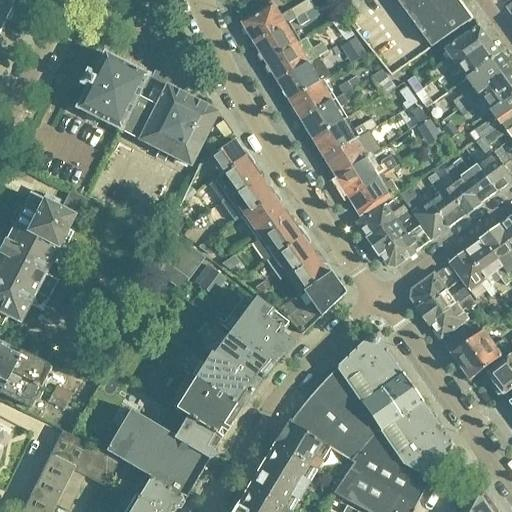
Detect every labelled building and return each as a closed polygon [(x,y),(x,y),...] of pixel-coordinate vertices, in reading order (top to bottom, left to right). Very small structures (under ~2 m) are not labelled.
[(7,12),(13,0),(0,0),(0,22),(2,23),(3,19),(4,20),(5,18),(4,18),(6,14),(7,14),(8,12),(7,12)] [(255,43),(289,22),(289,23),(297,18),(296,18),(315,6),(310,0),(307,0),(280,16),(273,5),(243,23),(245,26),(243,28),(246,34),(250,34),(255,43)] [(334,0),(341,9),(350,2),(349,0),(334,0)] [(392,0),(395,3),(397,1),(406,13),(432,48),(473,18),(471,16),(470,16),(464,7),(462,4),(458,0),(392,0)] [(301,25),(319,14),(315,6),(296,18),(297,18),(301,25)] [(342,18),(334,24),(346,40),(354,34),(342,18)] [(267,62),(300,41),(289,23),(289,22),(255,43),(260,51),(259,53),(262,59),(265,59),(267,62)] [(437,80),(490,41),(479,27),(445,51),(450,58),(428,74),(434,82),(437,80)] [(279,81),(308,63),(328,50),(323,43),(313,49),(306,38),(300,42),(300,41),(267,62),(268,63),(266,65),(270,71),(272,71),(279,81)] [(356,39),(341,49),(350,63),(365,54),(356,39)] [(466,81),(501,55),(490,41),(437,80),(442,86),(460,73),(466,81)] [(217,112),(180,93),(181,92),(195,81),(171,47),(156,57),(160,63),(152,78),(147,76),(134,100),(119,131),(159,151),(156,157),(165,161),(167,156),(189,167),(217,112)] [(134,100),(147,76),(103,53),(92,74),(85,71),(78,84),(85,87),(75,108),(119,131),(134,100)] [(459,111),(511,72),(511,69),(502,55),(501,55),(466,81),(472,88),(452,103),(459,111)] [(320,82),(308,63),(279,81),(284,89),(282,92),(286,98),(289,97),(290,100),(320,82)] [(381,71),(370,79),(376,87),(387,79),(381,71)] [(490,113),(511,97),(511,72),(459,111),(463,117),(482,102),(490,113)] [(357,75),(346,81),(351,89),(362,83),(357,75)] [(408,82),(417,96),(424,91),(413,76),(408,82)] [(351,89),(346,81),(338,87),(342,95),(351,89)] [(332,101),(320,82),(290,100),(292,103),(290,105),(294,111),(297,111),(302,119),(332,101)] [(405,110),(416,102),(407,88),(399,93),(406,103),(402,105),(405,110)] [(337,110),(357,99),(351,89),(342,95),(332,101),(302,119),(308,129),(306,131),(310,137),(313,137),(314,138),(343,120),(337,110)] [(432,102),(424,91),(417,96),(425,107),(432,102)] [(470,134),(478,144),(485,139),(511,118),(511,97),(490,113),(494,118),(487,123),(486,122),(470,134)] [(419,107),(412,112),(419,122),(427,117),(419,107)] [(511,118),(485,139),(489,145),(508,131),(510,133),(511,136),(511,118)] [(352,133),(343,120),(314,138),(315,141),(313,143),(317,149),(320,149),(325,157),(379,124),(377,120),(374,122),(373,120),(352,133)] [(452,122),(443,128),(451,139),(460,132),(452,122)] [(370,156),(364,145),(371,141),(368,136),(376,131),(375,128),(380,125),(379,124),(325,157),(331,166),(329,169),(332,174),(335,174),(337,176),(367,158),(370,156)] [(437,128),(423,136),(429,145),(442,137),(437,128)] [(448,139),(436,148),(446,163),(450,160),(458,154),(448,139)] [(489,145),(485,139),(478,144),(488,157),(477,164),(497,191),(497,192),(511,181),(511,176),(505,167),(495,153),(489,145)] [(511,149),(511,140),(495,153),(505,167),(511,161),(511,159),(507,153),(511,149)] [(218,178),(249,157),(243,149),(238,149),(232,141),(208,158),(220,176),(218,178)] [(379,178),(398,166),(391,155),(382,161),(381,165),(374,169),(367,158),(337,176),(338,178),(336,180),(340,186),(343,186),(348,195),(378,177),(379,178)] [(231,196),(258,177),(252,169),(253,163),(249,157),(218,178),(231,196)] [(460,159),(453,165),(481,203),(497,191),(477,164),(468,170),(460,159)] [(481,203),(453,165),(445,170),(453,181),(445,187),(465,215),(466,215),(479,205),(481,203)] [(465,215),(445,187),(435,173),(427,178),(437,193),(429,198),(429,199),(449,226),(465,215)] [(243,214),(274,193),(270,187),(264,186),(258,177),(231,196),(243,214)] [(360,215),(398,192),(391,180),(383,184),(379,178),(378,177),(348,195),(354,204),(352,206),(355,211),(358,211),(360,215)] [(449,226),(429,199),(419,205),(414,198),(417,196),(411,188),(401,195),(432,239),(449,227),(449,226)] [(97,206),(69,193),(63,206),(90,220),(97,206)] [(256,233),(284,214),(278,206),(279,200),(274,193),(243,214),(256,233)] [(65,229),(71,217),(54,208),(57,202),(44,195),(40,203),(31,198),(31,197),(29,196),(27,198),(28,199),(24,207),(23,208),(22,209),(22,210),(15,225),(14,225),(13,226),(14,227),(63,251),(73,233),(65,229)] [(369,239),(408,211),(404,206),(392,214),(385,204),(371,215),(357,223),(369,239)] [(379,254),(408,234),(401,224),(412,216),(408,211),(369,239),(369,240),(379,254)] [(511,217),(499,227),(499,228),(511,245),(511,217)] [(272,256),(303,235),(299,228),(293,227),(286,218),(259,237),(272,256)] [(195,245),(203,233),(192,225),(183,236),(195,245)] [(395,266),(430,241),(419,226),(408,234),(379,254),(388,266),(390,266),(389,265),(391,264),(395,266)] [(63,251),(14,227),(5,242),(4,241),(0,248),(0,254),(55,281),(55,280),(68,254),(63,251)] [(511,245),(499,228),(483,239),(483,238),(482,239),(511,279),(511,277),(511,276),(511,245)] [(303,235),(272,256),(273,257),(266,262),(279,280),(286,276),(285,274),(313,256),(307,248),(308,242),(303,235)] [(176,236),(159,258),(164,262),(188,279),(204,257),(176,236)] [(216,250),(208,238),(196,246),(209,256),(216,250)] [(492,285),(501,279),(506,286),(511,281),(511,279),(482,239),(479,241),(466,251),(467,252),(496,292),(497,291),(492,285)] [(496,292),(467,252),(450,263),(457,273),(470,291),(476,299),(487,291),(491,296),(496,292)] [(41,312),(47,300),(57,282),(55,280),(55,281),(0,254),(0,328),(6,316),(16,320),(16,321),(17,322),(26,305),(41,312)] [(229,271),(238,264),(233,256),(221,264),(229,271)] [(303,293),(330,272),(325,266),(319,265),(313,256),(285,274),(286,276),(299,293),(302,291),(303,293)] [(188,279),(164,262),(153,276),(162,283),(165,279),(180,290),(188,279)] [(207,265),(194,281),(214,296),(226,279),(207,265)] [(419,309),(459,280),(449,267),(445,270),(444,268),(436,273),(412,291),(415,294),(411,298),(419,309)] [(340,297),(341,287),(330,272),(303,293),(319,316),(320,316),(340,297)] [(255,287),(259,293),(269,286),(265,280),(255,287)] [(430,325),(470,295),(464,288),(459,280),(419,309),(418,310),(429,325),(430,325)] [(319,316),(303,293),(302,291),(299,293),(286,302),(277,309),(301,334),(310,324),(319,316)] [(286,302),(280,295),(272,302),(277,309),(286,302)] [(468,320),(460,309),(464,307),(465,308),(469,305),(471,309),(477,305),(470,295),(430,325),(441,340),(468,320)] [(510,310),(505,303),(499,295),(493,299),(505,315),(510,310)] [(283,354),(292,344),(276,329),(281,322),(274,315),(276,312),(254,298),(212,355),(256,385),(262,377),(261,376),(282,353),(283,354)] [(451,355),(470,340),(462,329),(443,344),(444,345),(450,353),(451,355)] [(479,374),(511,351),(503,340),(494,346),(483,331),(479,334),(470,340),(451,355),(471,380),(479,374)] [(449,443),(414,392),(410,388),(407,383),(373,334),(369,338),(368,336),(335,368),(402,464),(429,479),(449,443)] [(46,366),(6,346),(5,348),(0,345),(0,368),(36,387),(46,366)] [(212,355),(208,352),(193,378),(240,407),(249,393),(250,394),(256,385),(212,355)] [(511,391),(511,389),(511,354),(487,373),(494,382),(493,382),(494,384),(491,388),(498,397),(503,394),(504,396),(511,391)] [(36,387),(0,368),(0,394),(25,407),(36,387)] [(402,464),(335,368),(313,392),(306,401),(301,406),(288,423),(329,448),(329,449),(355,463),(333,493),(366,511),(410,511),(429,479),(402,464)] [(221,438),(240,407),(193,378),(174,409),(188,417),(221,438)] [(162,431),(132,413),(108,452),(150,478),(182,497),(185,498),(209,459),(162,431)] [(221,438),(188,417),(184,423),(172,415),(162,431),(209,459),(221,438)] [(329,448),(288,423),(287,423),(274,445),(316,471),(329,449),(329,448)] [(51,511),(55,505),(73,469),(86,475),(106,486),(119,461),(63,431),(22,511),(51,511)] [(316,471),(274,445),(261,467),(302,492),(303,492),(316,471)] [(290,511),(302,492),(261,467),(248,489),(285,511),(290,511)] [(73,469),(55,505),(67,511),(86,475),(73,469)] [(180,499),(182,497),(150,478),(138,499),(160,511),(172,511),(174,508),(179,509),(183,501),(180,499)] [(285,511),(248,489),(236,508),(235,507),(233,510),(236,511),(285,511)] [(497,511),(484,492),(479,493),(476,493),(466,511),(497,511)] [(160,511),(138,499),(129,511),(160,511)]
